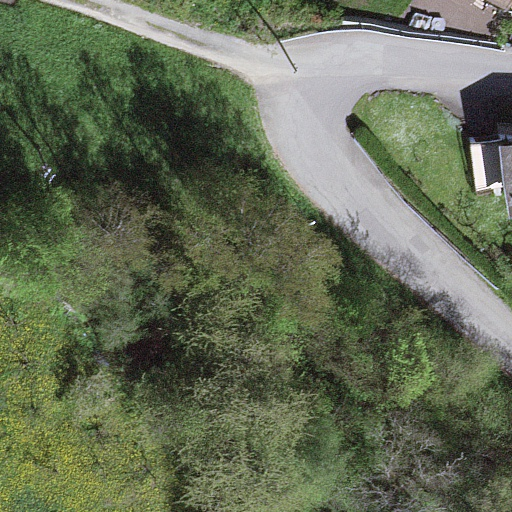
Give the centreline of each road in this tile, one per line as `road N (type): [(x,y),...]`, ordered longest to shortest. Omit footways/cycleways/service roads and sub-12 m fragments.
road 1 (unclassified): [(511,325),(336,178),(310,144),(306,119),(316,76),(345,58),(511,63)]
road 2 (track): [(70,0),(311,90)]
